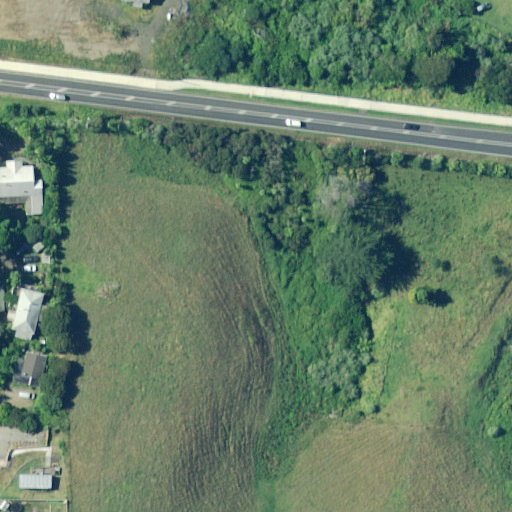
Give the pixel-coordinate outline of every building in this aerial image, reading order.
[(147,0),(120,0),(120,1),(133,2),(133,7),(147,8),(147,0)] [(21,166),(21,160),(6,161),(6,167),(0,167),(0,203),(26,203),(26,214),(42,214),(41,180),(32,180),(32,165),(21,166)] [(44,294),(21,289),(11,329),(17,330),(15,336),(33,340),(44,294)] [(26,352),(21,376),(29,378),(28,385),(41,387),(47,356),(26,352)] [(50,488),(50,476),(18,475),(18,487),(50,488)]
